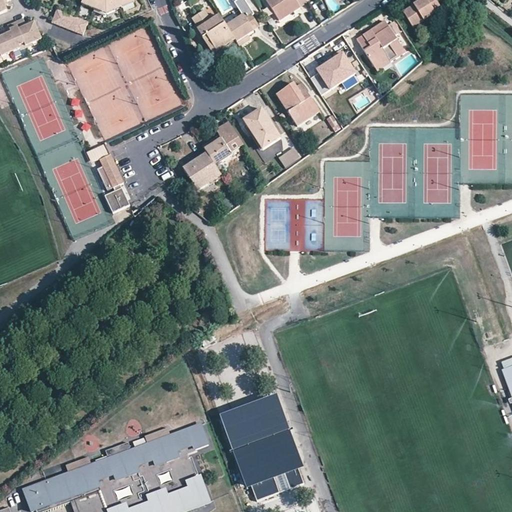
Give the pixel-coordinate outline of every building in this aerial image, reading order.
[(84,0),(82,0),(81,4),(106,15),(135,2),(134,0),(126,0),(105,9),(84,0)] [(84,0),(105,9),(126,0),(84,0)] [(237,0),(234,2),(242,16),(226,27),(233,38),(235,41),(236,42),(253,32),(252,30),(258,26),(252,16),(253,14),(244,0),(237,0)] [(266,0),(279,20),(305,2),(303,0),(266,0)] [(413,28),(441,10),(435,0),(423,0),(412,7),(403,13),(413,28)] [(56,10),(51,23),(82,35),(87,22),(56,10)] [(215,49),(233,38),(226,27),(219,15),(209,21),(203,11),(192,18),(199,28),(198,29),(203,38),(207,36),(215,49)] [(5,29),(0,31),(0,54),(1,54),(19,47),(23,45),(31,41),(41,37),(34,20),(29,22),(26,24),(25,21),(23,17),(7,23),(8,25),(9,28),(5,29)] [(371,31),(375,37),(389,28),(385,22),(371,31)] [(388,25),(393,35),(399,32),(394,22),(388,25)] [(357,40),(377,71),(405,53),(389,28),(375,37),(371,31),(357,40)] [(233,38),(215,49),(207,36),(203,38),(213,54),(235,41),(233,38)] [(323,81),(315,86),(321,95),(355,74),(339,51),(333,55),(336,60),(317,71),(323,81)] [(309,76),(315,86),(323,81),(317,71),(309,76)] [(276,94),(296,124),(317,110),(301,85),(296,89),(292,84),(276,94)] [(244,121),(263,149),(279,138),(260,109),(244,121)] [(317,110),(296,124),(298,127),(319,113),(317,110)] [(326,120),(334,132),(339,128),(331,117),(326,120)] [(228,125),(242,147),(245,145),(231,123),(228,125)] [(207,150),(218,168),(234,158),(232,154),(242,147),(228,125),(218,132),(221,136),(213,141),(211,138),(203,143),(207,150)] [(278,160),(286,170),(301,159),(293,149),(278,160)] [(183,166),(196,187),(221,172),(218,168),(207,150),(183,166)] [(122,184),(109,155),(99,160),(102,167),(96,170),(106,191),(112,188),(113,192),(103,196),(111,214),(128,206),(119,185),(122,184)] [(228,196),(221,201),(228,210),(234,205),(228,196)] [(511,393),(511,366),(503,370),(511,393)] [(298,467),(302,465),(277,393),(220,412),(246,486),(250,484),(273,476),(284,472),(298,467)] [(208,444),(200,424),(170,435),(147,443),(131,449),(108,458),(91,464),(68,473),(23,489),(31,511),(36,510),(36,511),(41,511),(79,498),(84,511),(107,511),(108,511),(179,511),(209,501),(200,477),(196,478),(195,475),(198,474),(191,456),(189,457),(187,452),(208,444)] [(168,428),(145,436),(147,443),(170,435),(168,428)] [(128,443),(105,451),(108,458),(131,449),(128,443)] [(88,457),(65,465),(68,473),(91,464),(88,457)] [(304,485),(298,467),(284,472),(290,490),(304,485)] [(290,490),(284,472),(273,476),(280,494),(290,490)] [(280,494),(273,476),(250,484),(257,502),(280,494)]
